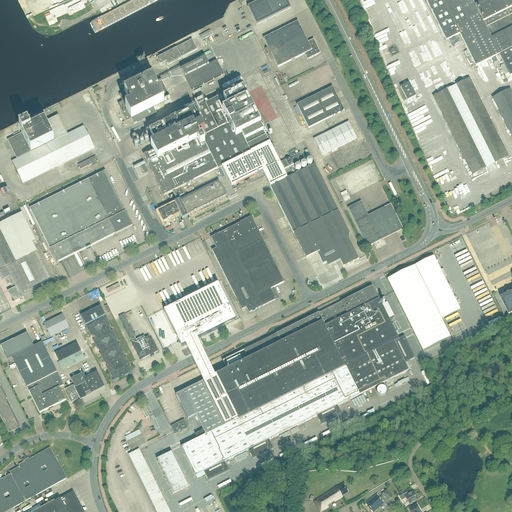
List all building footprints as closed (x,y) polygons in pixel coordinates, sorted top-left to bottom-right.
[(285,0),(268,0),(248,9),(258,26),(290,11),(285,0)] [(511,22),(511,21),(511,0),(425,0),(446,41),(459,34),(475,67),(495,57),(506,79),(511,75),(511,22)] [(263,39),(278,68),(304,55),(307,60),(320,54),(313,40),(308,43),(297,22),(263,39)] [(199,36),(201,41),(213,35),(210,30),(199,36)] [(157,59),(160,65),(166,62),(168,65),(197,50),(192,40),(157,59)] [(181,70),(192,91),(223,75),(216,61),(208,65),(205,58),(181,70)] [(138,63),(135,64),(137,69),(146,65),(143,60),(138,62),(138,63)] [(157,85),(154,78),(119,96),(123,103),(118,105),(127,122),(131,120),(134,125),(156,114),(153,108),(164,103),(163,101),(170,98),(162,83),(157,85)] [(435,97),(473,175),(510,158),(472,80),(435,97)] [(401,88),(407,101),(416,97),(409,83),(401,88)] [(180,188),(221,168),(231,187),(262,172),(270,187),(287,178),(241,87),(194,110),(149,132),(151,135),(155,144),(151,146),(153,151),(143,155),(164,196),(180,188)] [(296,105),(308,129),(344,111),(332,88),(296,105)] [(511,91),(511,90),(495,98),(511,133),(511,91)] [(12,162),(24,186),(95,151),(84,127),(67,135),(58,116),(31,130),(28,124),(26,121),(18,125),(19,128),(22,134),(7,141),(16,159),(12,162)] [(314,140),(322,156),(357,139),(348,122),(314,140)] [(289,159),(292,166),(303,160),(300,153),(289,159)] [(78,165),(80,170),(98,161),(95,157),(78,165)] [(342,220),(315,165),(270,187),(293,233),(312,271),(326,264),(328,267),(340,261),(343,268),(358,260),(348,239),(349,234),(342,220)] [(40,204),(30,209),(34,218),(41,232),(57,263),(59,262),(59,263),(114,235),(113,235),(115,234),(134,225),(127,212),(125,209),(111,180),(107,171),(40,204)] [(187,216),(187,215),(226,196),(219,183),(181,202),(180,201),(179,201),(177,202),(174,203),(175,205),(158,213),(163,223),(168,220),(180,214),(182,219),(182,218),(187,216)] [(346,192),(340,195),(344,203),(350,200),(346,192)] [(368,216),(361,202),(348,209),(367,248),(403,230),(390,205),(368,216)] [(22,213),(0,224),(0,276),(2,280),(5,279),(8,285),(10,284),(13,289),(8,291),(12,300),(13,299),(15,302),(24,298),(21,293),(50,279),(37,251),(32,243),(36,241),(22,213)] [(284,283),(284,282),(259,232),(251,218),(211,238),(216,249),(212,251),(241,310),(246,308),(249,313),(276,300),(279,298),(274,288),(284,283)] [(460,260),(399,286),(415,324),(471,300),(470,297),(475,295),(460,260)] [(118,284),(106,290),(108,293),(120,287),(118,284)] [(185,346),(197,340),(236,320),(218,284),(164,311),(182,348),(185,346)] [(337,406),(377,386),(378,388),(378,389),(377,390),(376,391),(376,392),(377,394),(377,395),(378,396),(379,396),(380,397),(381,397),(382,397),(383,396),(384,396),(385,395),(386,394),(386,392),(386,391),(386,390),(385,389),(385,388),(384,388),(383,387),(381,384),(408,371),(405,363),(415,358),(404,337),(399,340),(372,287),(222,361),(227,370),(215,376),(203,382),(175,395),(187,419),(195,415),(203,430),(195,434),(197,439),(181,447),(196,476),(204,472),(208,481),(229,471),(224,462),(248,450),(252,459),(273,449),(269,440),(317,416),(321,425),(341,415),(337,406)] [(511,294),(510,296),(509,295),(507,296),(507,297),(501,301),(509,318),(511,316),(511,294)] [(486,304),(490,312),(498,308),(494,300),(486,304)] [(112,331),(110,327),(111,326),(106,317),(105,317),(104,316),(105,315),(101,306),(67,322),(79,347),(84,345),(85,344),(86,343),(88,343),(90,342),(92,341),(93,340),(97,350),(98,349),(100,354),(104,363),(105,363),(107,367),(106,367),(111,377),(112,376),(114,381),(118,378),(119,379),(128,375),(128,374),(132,371),(130,367),(131,367),(126,357),(125,358),(123,354),(124,353),(119,344),(117,340),(113,331),(112,331)] [(44,324),(51,338),(69,329),(62,315),(44,324)] [(439,328),(447,348),(465,341),(457,321),(439,328)] [(130,326),(124,329),(140,360),(158,351),(151,338),(150,339),(148,336),(142,339),(141,337),(136,340),(135,337),(136,337),(130,326)] [(12,357),(40,413),(66,400),(59,387),(64,385),(44,346),(42,342),(33,346),(27,333),(0,346),(7,360),(12,357)] [(165,344),(169,353),(178,349),(174,339),(165,344)] [(197,340),(185,346),(203,382),(215,376),(197,340)] [(432,353),(434,358),(445,352),(443,347),(432,353)] [(57,363),(61,372),(89,360),(85,351),(57,363)] [(73,379),(72,381),(76,387),(75,387),(81,399),(86,396),(86,395),(103,387),(96,374),(85,379),(83,375),(82,375),(73,379)] [(0,414),(9,432),(20,427),(0,387),(0,414)] [(176,425),(177,426),(173,428),(175,433),(179,431),(180,432),(183,431),(182,429),(186,427),(184,422),(180,425),(179,423),(176,425)] [(125,438),(131,451),(135,449),(133,445),(143,440),(139,431),(125,438)] [(20,467),(10,472),(11,474),(0,480),(0,511),(5,511),(66,479),(50,450),(30,461),(28,458),(23,461),(23,462),(19,465),(20,467)] [(170,511),(139,450),(129,455),(157,511),(170,511)] [(157,459),(174,494),(188,486),(171,452),(157,459)] [(342,497),(342,496),(348,493),(343,484),(337,488),(337,487),(313,502),(319,511),(320,511),(328,508),(327,505),(334,501),(335,502),(342,497)] [(377,494),(365,504),(371,511),(373,511),(384,504),(385,505),(388,501),(390,503),(391,503),(392,504),(393,503),(394,502),(394,501),(393,500),(392,498),(392,497),(390,495),(387,491),(382,496),(379,498),(377,494)] [(84,511),(73,492),(60,499),(54,502),(54,501),(35,511),(84,511)] [(399,497),(401,501),(405,498),(409,505),(418,500),(413,492),(408,495),(406,492),(399,497)]
